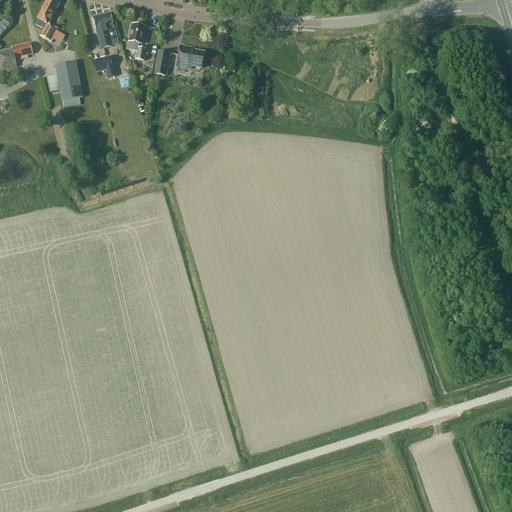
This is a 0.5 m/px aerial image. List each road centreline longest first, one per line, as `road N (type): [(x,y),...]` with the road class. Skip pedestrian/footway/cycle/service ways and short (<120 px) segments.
road 1 (unclassified): [(511,391),(136,511)]
road 2 (tertiary): [(488,0),(328,23),(213,18),(101,0)]
